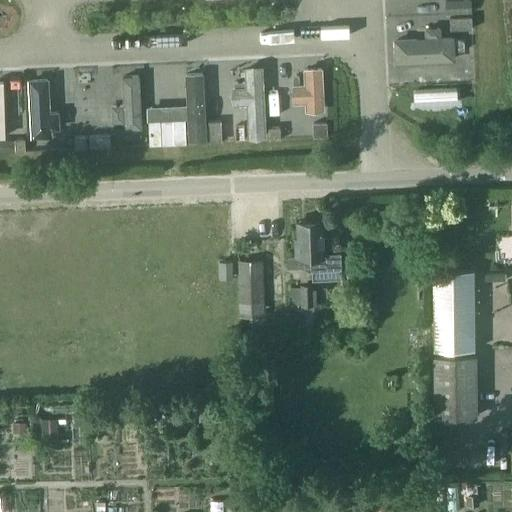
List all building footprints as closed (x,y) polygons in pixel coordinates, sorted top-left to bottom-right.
[(471,13),(471,0),(446,1),(447,14),(471,12),(471,13)] [(471,28),(472,29),(472,17),(451,18),(451,30),(452,29),(471,28)] [(389,69),(447,66),(446,40),(388,43),(389,69)] [(465,41),(464,40),(456,41),(457,50),(465,50),(465,41)] [(286,87),(288,106),(297,106),(298,115),(321,113),(317,68),(295,70),(297,86),(286,87)] [(204,69),(186,70),(187,137),(206,137),(204,69)] [(226,88),(229,142),(260,141),(256,69),(238,70),(239,88),(226,88)] [(107,105),(108,127),(137,126),(138,80),(119,80),(120,105),(107,105)] [(26,141),(47,140),(44,83),(24,84),(26,141)] [(148,120),(149,144),(187,142),(186,118),(148,120)] [(313,120),(314,136),(328,136),(327,120),(313,120)] [(210,142),(222,142),(222,141),(221,122),(221,121),(209,121),(210,142)] [(270,140),(281,139),(280,128),(270,128),(269,128),(270,140)] [(105,147),(111,147),(111,135),(104,136),(90,136),(90,148),(105,147)] [(86,136),(75,137),(75,149),(86,148),(86,137),(86,136)] [(16,151),(26,151),(25,139),(16,139),(16,151)] [(296,239),(297,257),(289,257),(289,267),(313,267),(313,270),(325,270),(324,222),(298,223),(299,239),(296,239)] [(263,260),(238,261),(240,317),(265,316),(263,260)] [(222,262),(222,278),(233,278),(233,262),(222,262)] [(474,269),(434,270),(435,350),(475,349),(474,269)] [(301,284),(301,306),(316,306),(315,284),(301,284)] [(476,356),(435,356),(436,416),(477,416),(476,356)] [(58,419),(41,420),(42,435),(59,435),(58,419)] [(226,501),(226,511),(240,511),(240,501),(226,501)]
